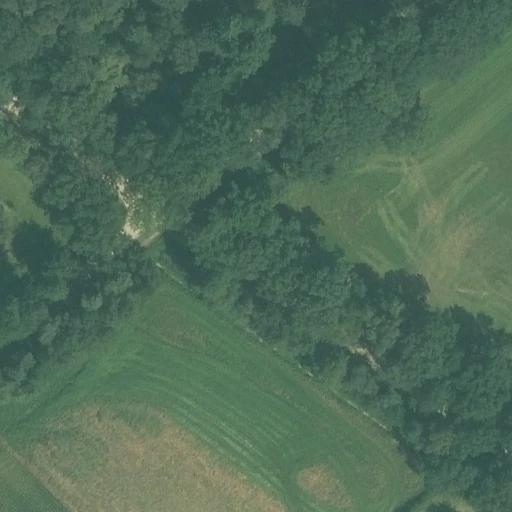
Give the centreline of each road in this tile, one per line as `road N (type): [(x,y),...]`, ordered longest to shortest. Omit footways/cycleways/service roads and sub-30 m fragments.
road 1 (track): [(511,462),(50,128)]
road 2 (track): [(425,0),(148,219)]
road 3 (track): [(0,337),(148,219)]
